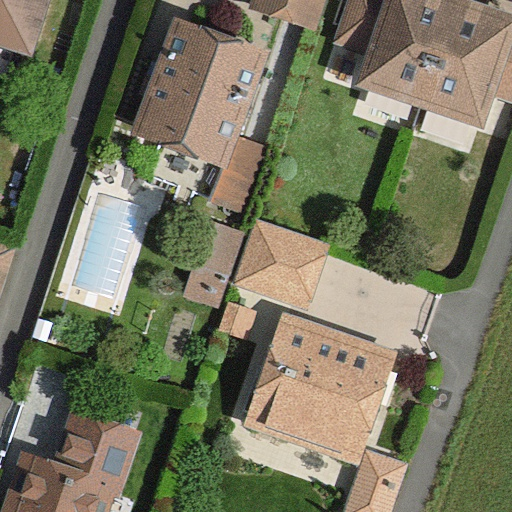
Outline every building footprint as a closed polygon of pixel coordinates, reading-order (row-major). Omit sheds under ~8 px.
[(0,0),(0,39),(33,51),(49,0),(0,0)] [(253,0),(253,1),(322,28),(333,0),(253,0)] [(511,44),(511,9),(483,0),(386,0),(363,76),(489,116),(511,44)] [(262,56),(163,21),(120,142),(220,177),(262,56)] [(241,276),(315,305),(341,240),(267,211),(241,276)] [(230,302),(252,225),(220,216),(198,292),(230,302)] [(0,228),(0,307),(8,309),(20,232),(0,228)] [(396,353),(278,312),(243,409),(361,451),(396,353)] [(23,461),(5,511),(106,511),(132,437),(76,418),(58,473),(23,461)] [(372,443),(351,511),(352,511),(399,511),(417,457),(372,443)]
